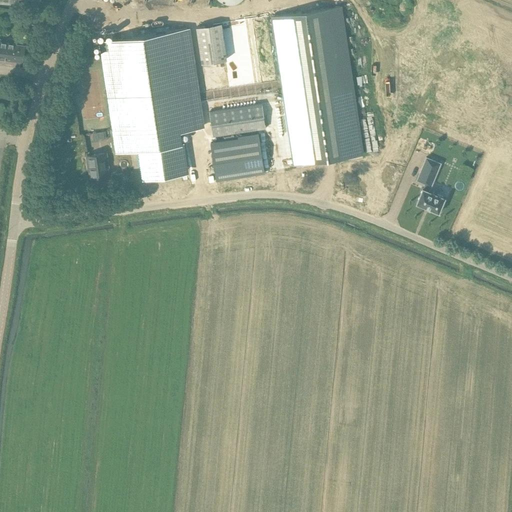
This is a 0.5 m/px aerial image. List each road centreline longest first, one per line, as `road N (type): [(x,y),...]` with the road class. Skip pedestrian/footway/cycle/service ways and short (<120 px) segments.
road 1 (unclassified): [(511,280),(314,197),(21,222)]
road 2 (unclassified): [(21,222),(61,38),(78,0)]
road 3 (unclassified): [(0,361),(21,222)]
